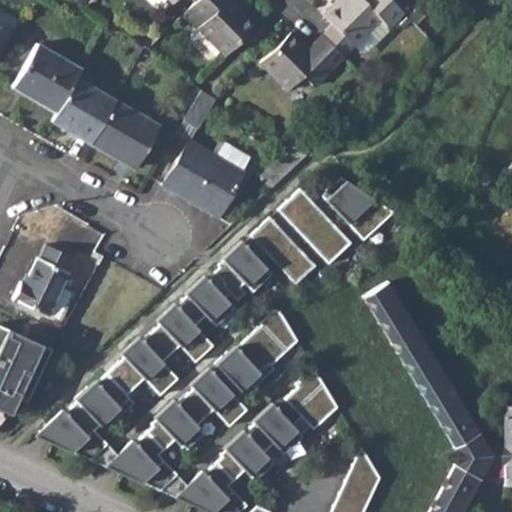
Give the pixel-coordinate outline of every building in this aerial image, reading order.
[(196,31),(224,58),(254,28),(227,2),(229,0),(199,0),(186,13),(200,26),(196,31)] [(352,48),(381,20),(389,27),(403,12),(399,8),(390,0),(338,0),(323,16),(333,26),(320,39),(341,60),(352,48)] [(407,0),(390,0),(399,8),(407,0)] [(391,29),(389,27),(381,20),(352,48),(361,58),(391,29)] [(259,67),(286,95),(302,80),(311,89),(341,60),(320,39),(306,52),(290,36),(259,67)] [(9,86),(53,112),(73,77),(79,69),(35,43),(9,86)] [(112,100),(73,77),(53,112),(48,120),(88,142),(112,100)] [(88,142),(131,167),(156,125),(112,100),(88,142)] [(161,184),(216,216),(243,171),(187,139),(161,184)] [(338,177),(320,195),(362,240),(391,213),(338,177)] [(299,189),(277,208),(327,263),(348,243),(299,189)] [(268,217),(249,235),(294,283),(313,265),(268,217)] [(270,274),(241,243),(222,260),(224,262),(212,273),(236,299),(243,293),(237,287),(242,282),(251,291),(270,274)] [(12,297),(46,313),(60,284),(66,272),(63,271),(70,256),(46,244),(39,258),(36,257),(25,281),(21,279),(12,297)] [(61,410),(38,431),(47,440),(89,459),(106,443),(93,429),(109,414),(114,419),(133,402),(126,395),(139,382),(135,377),(138,374),(157,395),(175,379),(160,362),(174,350),(169,345),(173,342),(192,363),(211,344),(193,325),(203,316),(213,327),(233,308),(204,277),(180,299),(182,301),(176,307),(174,305),(155,322),(157,325),(139,341),(138,339),(104,370),(105,372),(87,390),(85,388),(72,399),(74,401),(63,412),(61,410)] [(118,279),(110,281),(108,282),(105,290),(106,296),(114,301),(121,300),(127,292),(126,285),(118,279)] [(511,485),(511,406),(503,407),(503,447),(486,448),(386,282),(363,295),(455,446),(441,456),(454,464),(427,511),(459,511),(486,463),(504,463),(505,486),(511,485)] [(74,292),(60,284),(46,313),(60,320),(74,292)] [(105,298),(97,299),(95,300),(91,306),(91,316),(99,322),(108,322),(114,315),(114,306),(105,298)] [(280,314),(274,308),(259,322),(260,324),(229,353),(227,351),(214,363),(239,388),(250,378),(255,384),(272,368),(268,363),(276,355),(278,357),(295,341),(280,314)] [(17,396),(27,401),(51,348),(0,324),(0,420),(9,414),(17,396)] [(131,440),(108,462),(116,471),(158,490),(175,474),(156,454),(172,440),(182,450),(202,433),(195,425),(207,414),(203,409),(206,406),(226,427),(245,409),(208,369),(188,387),(190,389),(174,404),(172,402),(148,424),(150,426),(133,442),(131,440)] [(334,407),(313,371),(283,398),(311,428),(334,407)] [(200,472),(178,492),(187,502),(210,511),(236,511),(245,505),(226,484),(243,469),(253,480),(272,463),(262,452),(272,443),(282,453),(301,436),(273,406),(250,427),(252,429),(247,434),(245,432),(218,456),(220,458),(202,474),(200,472)] [(47,440),(38,431),(35,435),(47,440)] [(361,511),(377,477),(359,447),(328,511),(361,511)] [(116,471),(108,462),(104,465),(116,471)] [(187,502),(178,492),(174,496),(187,502)]
